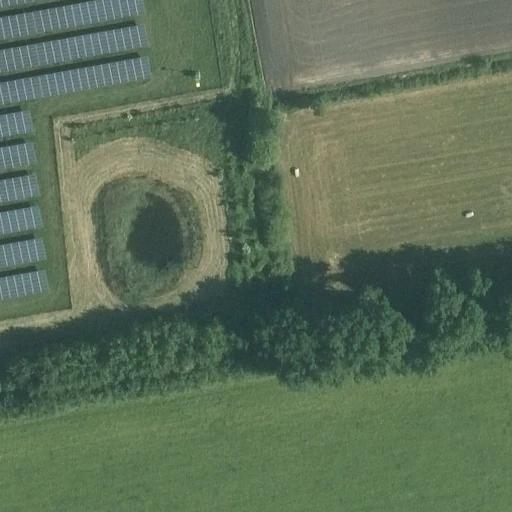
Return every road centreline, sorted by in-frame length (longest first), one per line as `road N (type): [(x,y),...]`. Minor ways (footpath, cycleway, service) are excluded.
road 1 (track): [(0,343),(164,303),(214,272),(215,228),(200,175),(179,154),(141,151),(108,163),(87,187),(88,274)]
road 2 (track): [(0,389),(511,298)]
